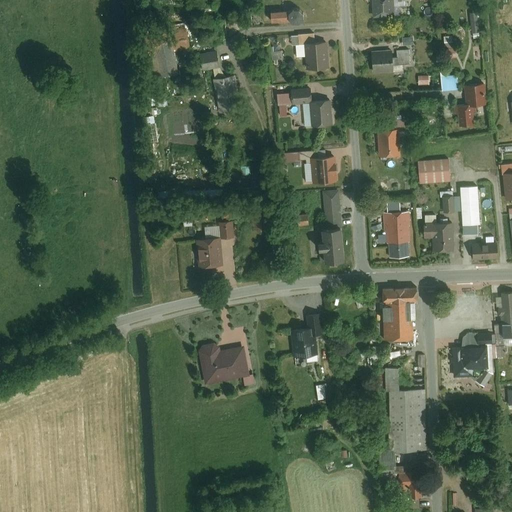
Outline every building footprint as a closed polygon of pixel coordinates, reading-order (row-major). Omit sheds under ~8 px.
[(391,0),(370,0),(371,15),(392,15),(392,5),(391,0)] [(303,19),(304,16),(304,12),(302,9),(299,8),(295,8),(293,10),(291,13),(291,17),(293,20),(297,21),(300,21),(303,19)] [(282,10),(268,11),(269,21),(283,20),(282,10)] [(182,27),(142,34),(145,56),(154,54),(175,51),(186,49),(182,27)] [(315,31),(298,33),(299,42),(305,41),(316,41),(315,31)] [(316,41),(305,41),(306,66),(329,65),(327,40),(316,41)] [(272,60),(284,59),(283,45),(271,46),(272,60)] [(411,62),(410,48),(396,49),(396,56),(397,63),(411,62)] [(454,48),(442,48),(443,56),(454,56),(454,48)] [(391,49),(370,50),(371,71),(393,70),(392,64),(392,56),(391,49)] [(218,50),(201,52),(203,68),(220,65),(218,50)] [(175,51),(154,54),(158,77),(179,74),(175,51)] [(430,74),(418,74),(418,84),(430,83),(430,74)] [(457,74),(440,75),(441,89),(458,88),(457,74)] [(485,82),(463,84),(464,103),(470,103),(487,102),(485,82)] [(309,87),(289,88),(290,101),(310,100),(309,98),(309,87)] [(278,102),(290,101),(289,88),(277,89),(278,102)] [(331,97),(309,98),(310,100),(311,123),(333,121),(331,97)] [(456,104),(457,124),(471,123),(470,103),(464,103),(456,104)] [(401,127),(400,114),(390,114),(391,127),(397,127),(401,127)] [(391,127),(377,128),(378,154),(399,153),(397,127),(391,127)] [(299,150),(279,151),(280,162),(300,161),(299,150)] [(336,155),(311,156),(313,181),(337,179),(336,155)] [(447,158),(417,160),(419,181),(448,179),(447,158)] [(511,162),(499,164),(500,173),(502,173),(511,171),(511,162)] [(511,171),(502,173),(505,198),(511,197),(511,171)] [(480,185),(461,186),(463,232),(482,231),(480,185)] [(342,188),(325,189),(327,227),(344,226),(342,188)] [(454,195),(442,195),(443,210),(455,210),(454,195)] [(400,200),(387,201),(388,211),(400,210),(400,200)] [(388,211),(385,211),(387,241),(388,240),(408,239),(410,239),(409,224),(411,223),(410,210),(400,210),(388,211)] [(192,224),(192,212),(182,213),(183,224),(192,224)] [(235,220),(219,221),(220,236),(235,235),(235,220)] [(454,221),(423,222),(424,235),(433,234),(433,249),(455,248),(454,221)] [(327,227),(317,228),(317,240),(318,248),(319,260),(345,258),(344,226),(327,227)] [(220,236),(196,238),(198,266),(223,264),(220,236)] [(388,240),(389,255),(409,254),(408,239),(388,240)] [(498,241),(472,243),(473,258),(498,256),(498,241)] [(415,288),(381,290),(381,298),(385,298),(386,304),(378,305),(379,318),(383,318),(384,338),(415,337),(414,316),(416,316),(415,288)] [(511,335),(511,290),(499,292),(500,305),(496,305),(497,314),(501,314),(501,321),(497,321),(498,337),(511,335)] [(321,332),(318,311),(309,313),(310,324),(311,334),(321,332)] [(310,324),(290,327),(294,354),(314,352),(311,334),(310,324)] [(460,337),(461,346),(483,345),(483,341),(492,341),(491,329),(467,331),(460,337)] [(217,342),(198,345),(204,379),(245,372),(240,344),(218,349),(217,342)] [(461,346),(451,347),(453,375),(470,374),(470,367),(484,366),(483,345),(461,346)] [(426,353),(418,354),(418,366),(426,365),(426,353)] [(399,366),(386,366),(387,390),(391,390),(400,390),(399,366)] [(483,367),(475,379),(482,385),(491,373),(483,367)] [(317,398),(325,397),(324,383),(316,384),(317,398)] [(400,390),(391,390),(393,450),(396,450),(429,449),(427,389),(400,390)] [(377,450),(378,473),(397,472),(397,467),(396,450),(393,450),(377,450)] [(398,490),(408,490),(407,474),(407,467),(397,467),(397,472),(398,490)] [(408,497),(421,496),(420,473),(407,474),(408,490),(408,497)]
